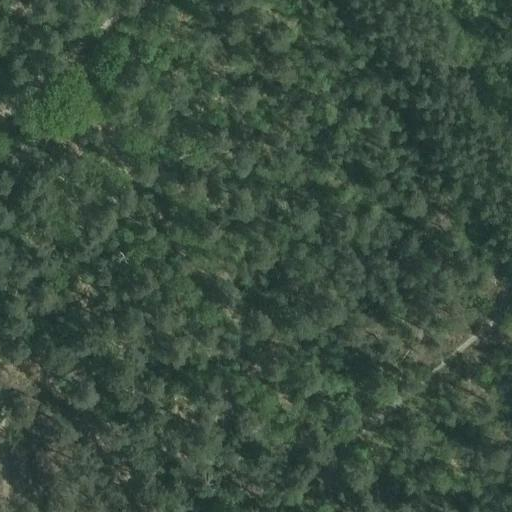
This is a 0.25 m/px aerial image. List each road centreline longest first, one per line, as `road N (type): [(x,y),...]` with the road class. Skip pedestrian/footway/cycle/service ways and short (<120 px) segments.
road 1 (track): [(58,57),(357,511)]
road 2 (track): [(132,0),(0,110)]
